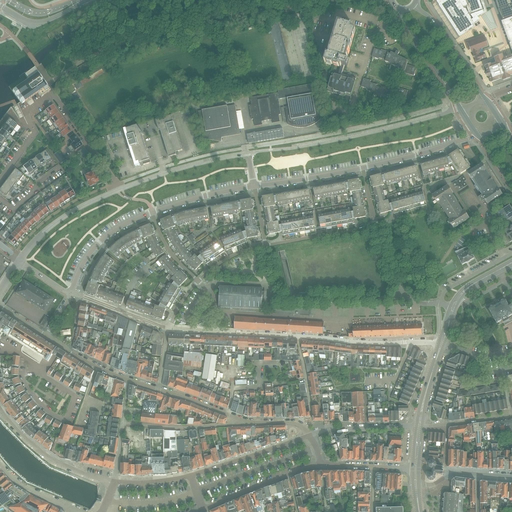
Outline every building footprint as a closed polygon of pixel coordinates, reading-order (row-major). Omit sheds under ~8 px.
[(442,0),(440,1),(437,2),(439,5),(460,37),(475,27),(473,24),(479,20),(478,18),(487,12),(482,0),(442,0)] [(511,0),(495,0),(496,2),(496,1),(496,2),(498,9),(499,10),(501,16),(503,22),(502,22),(504,28),(505,27),(509,37),(507,37),(509,41),(510,41),(511,44),(510,44),(511,50),(511,56),(503,59),(502,56),(495,59),(497,64),(495,64),(494,63),(492,64),(492,65),(491,66),(490,65),(485,67),(488,73),(486,74),(488,77),(489,76),(491,82),(496,81),(496,80),(502,78),(502,80),(504,80),(510,78),(509,76),(511,74),(511,0)] [(352,26),(338,21),(329,52),(328,54),(327,53),(324,61),(331,63),(330,64),(334,65),(337,66),(340,67),(343,68),(344,66),(347,66),(349,60),(346,59),(346,57),(347,57),(354,34),(355,30),(351,28),(352,26)] [(484,47),(486,46),(488,46),(484,35),(476,38),(470,40),(465,42),(468,50),(470,49),(471,52),(472,52),(476,62),(480,60),(485,58),(483,53),(481,54),(479,49),(484,47)] [(381,51),(374,49),(372,57),(378,59),(379,58),(381,51)] [(379,58),(385,60),(385,62),(392,64),(391,65),(398,67),(397,68),(404,71),(405,71),(407,65),(407,62),(401,60),(401,58),(394,57),(395,55),(388,53),(388,52),(381,50),(381,51),(379,58)] [(416,68),(407,65),(405,71),(404,71),(404,73),(414,76),(416,68)] [(332,73),(327,91),(331,93),(332,93),(333,93),(338,95),(339,95),(344,96),(343,99),(348,100),(349,101),(351,97),(354,85),(356,80),(355,80),(356,78),(353,77),(352,77),(351,77),(351,76),(350,75),(349,75),(348,76),(347,76),(344,75),(342,74),(343,68),(340,67),(338,73),(338,75),(332,73)] [(21,104),(40,91),(43,96),(47,93),(50,91),(34,68),(9,87),(21,104)] [(364,78),(363,80),(361,87),(368,89),(370,82),(371,81),(364,78)] [(377,85),(370,82),(368,89),(367,91),(374,93),(376,87),(377,85)] [(254,119),(255,126),(262,125),(262,121),(272,120),(273,123),(280,122),(279,115),(281,114),(278,100),(287,98),(312,94),(316,93),(314,84),(278,90),(278,93),(275,94),(275,93),(250,98),(251,105),(249,105),(251,120),(254,119)] [(383,89),(376,87),(374,93),(373,95),(380,97),(380,95),(381,95),(383,89)] [(383,87),(383,89),(381,95),(387,97),(388,96),(390,89),(383,87)] [(390,88),(390,89),(388,96),(394,98),(395,96),(397,90),(390,88)] [(398,88),(397,90),(395,96),(405,99),(408,91),(398,88)] [(285,107),(288,125),(289,125),(291,126),(293,127),(295,127),(298,128),(299,128),(301,128),(303,128),(305,127),(308,127),(309,126),(312,125),(314,124),(316,123),(318,122),(319,120),(321,119),(317,97),(313,98),(312,94),(287,98),(289,106),(285,107)] [(43,111),(46,116),(55,109),(52,105),(43,111)] [(202,111),(198,111),(203,138),(203,139),(221,142),(222,138),(240,134),(235,105),(233,105),(227,106),(202,110),(202,111)] [(49,119),(58,113),(55,109),(46,116),(49,119)] [(53,125),(62,118),(58,113),(49,119),(53,125)] [(171,157),(176,155),(179,154),(178,152),(182,150),(175,128),(174,125),(174,124),(172,115),(165,118),(165,117),(155,120),(159,131),(161,131),(162,134),(163,133),(171,157)] [(9,118),(5,124),(13,130),(17,125),(9,118)] [(58,128),(65,122),(62,118),(53,125),(56,129),(58,128)] [(61,132),(68,127),(65,122),(58,128),(61,132)] [(13,130),(5,124),(2,129),(10,135),(13,130)] [(150,160),(144,140),(143,136),(144,136),(142,133),(137,126),(132,127),(132,128),(125,130),(128,139),(129,142),(136,165),(140,164),(141,166),(144,165),(149,164),(149,163),(148,160),(150,160)] [(61,132),(60,133),(63,137),(72,131),(68,127),(61,132)] [(283,128),(247,134),(248,143),(284,137),(283,128)] [(2,129),(0,130),(0,135),(6,140),(6,139),(10,135),(2,129)] [(74,151),(82,145),(78,139),(78,140),(74,134),(68,138),(73,143),(70,145),(68,147),(71,152),(74,150),(74,151)] [(77,152),(84,161),(90,156),(84,147),(77,152)] [(45,150),(40,154),(46,164),(52,160),(45,150)] [(67,160),(60,150),(54,154),(61,164),(63,162),(67,160)] [(470,168),(458,150),(448,156),(461,174),(470,168)] [(40,154),(35,157),(41,166),(42,167),(46,164),(40,154)] [(41,166),(35,157),(31,160),(37,168),(41,166)] [(427,173),(430,183),(432,182),(430,173),(438,171),(440,180),(443,179),(440,170),(449,167),(447,158),(419,165),(422,179),(424,179),(423,175),(427,173)] [(37,168),(31,160),(27,163),(33,171),(34,171),(37,168)] [(27,163),(23,166),(29,176),(34,172),(34,171),(33,171),(27,163)] [(482,164),(467,173),(472,180),(473,179),(482,193),(481,194),(482,195),(478,198),(480,200),(481,200),(482,202),(485,200),(487,204),(502,195),(498,188),(497,188),(486,171),(486,170),(482,164)] [(391,184),(393,193),(396,192),(393,183),(401,181),(404,190),(406,189),(404,180),(411,178),(414,187),(417,187),(414,177),(418,176),(419,180),(421,179),(420,177),(417,166),(384,175),(385,180),(387,185),(391,184)] [(15,168),(11,174),(19,180),(23,175),(15,168)] [(85,176),(87,182),(86,183),(88,186),(89,185),(89,186),(94,184),(94,183),(98,181),(93,170),(90,172),(90,171),(84,174),(85,176)] [(11,174),(8,178),(15,183),(16,184),(19,180),(11,174)] [(381,174),(370,177),(373,188),(382,186),(384,186),(381,174)] [(466,180),(464,176),(460,178),(460,179),(456,181),(452,183),(455,188),(457,187),(459,191),(467,185),(465,181),(466,180)] [(8,178),(5,182),(12,188),(15,183),(8,178)] [(361,190),(359,179),(348,181),(350,193),(352,192),(361,190)] [(5,182),(1,186),(9,192),(11,193),(14,189),(12,188),(5,182)] [(319,198),(321,208),(324,207),(322,198),(330,196),(331,206),(334,205),(332,196),(341,195),(342,204),(345,203),(343,194),(347,193),(347,188),(346,183),(312,189),(313,194),(314,203),(316,203),(315,199),(319,198)] [(1,186),(0,188),(0,191),(6,196),(9,192),(1,186)] [(64,190),(69,199),(75,195),(70,186),(64,190)] [(391,201),(395,216),(427,207),(426,205),(428,204),(423,186),(421,187),(423,192),(418,193),(417,188),(414,189),(416,194),(408,196),(407,191),(404,192),(406,197),(398,199),(396,194),(394,195),(395,200),(391,201)] [(453,193),(448,186),(432,196),(437,204),(439,203),(450,220),(448,221),(453,228),(469,218),(464,211),(462,212),(451,195),(453,193)] [(58,194),(64,202),(69,199),(64,190),(63,189),(57,193),(58,194)] [(310,190),(309,190),(276,196),(278,206),(282,205),(284,214),(287,214),(285,204),(289,204),(293,203),(295,212),(297,212),(296,202),(304,201),(305,210),(308,210),(306,201),(310,200),(311,204),(313,203),(311,194),(310,190)] [(54,197),(59,205),(64,202),(58,194),(54,197),(54,198),(54,197)] [(262,197),(262,199),(264,208),(273,207),(273,206),(276,206),(273,195),(262,197)] [(50,200),(55,208),(59,205),(54,197),(54,198),(50,200)] [(50,211),(55,208),(50,200),(49,198),(44,201),(50,211)] [(244,212),(253,210),(251,199),(240,201),(242,212),(244,212)] [(390,206),(388,200),(386,201),(377,203),(380,214),(391,211),(390,206)] [(238,203),(232,204),(211,208),(209,208),(210,213),(212,228),(215,227),(213,218),(222,216),(224,225),(226,225),(225,215),(233,214),(234,223),(237,223),(235,213),(240,213),(239,208),(238,203)] [(37,207),(44,216),(49,212),(42,204),(38,207),(37,207)] [(318,224),(319,229),(353,223),(352,217),(350,209),(346,210),(345,205),(343,205),(343,211),(335,212),(334,207),(332,207),(333,212),(325,214),(324,209),(321,209),(322,214),(318,215),(317,210),(315,210),(318,224)] [(503,232),(509,242),(511,240),(511,209),(509,205),(497,213),(503,223),(505,221),(506,221),(506,222),(504,232),(503,232)] [(366,217),(364,206),(355,207),(353,208),(354,214),(355,219),(366,217)] [(44,216),(37,207),(33,210),(40,219),(42,218),(44,216)] [(207,208),(202,209),(191,211),(185,213),(180,214),(174,216),(176,221),(178,226),(182,224),(189,222),(191,222),(192,228),(195,228),(194,221),(202,220),(203,229),(206,229),(204,219),(209,218),(208,213),(207,208)] [(36,223),(40,219),(33,210),(29,214),(36,223)] [(281,222),(283,235),(317,229),(317,224),(314,211),(312,211),(313,216),(309,217),(308,212),(306,212),(306,217),(298,219),(297,214),(295,214),(296,219),(288,221),(287,216),(284,216),(285,221),(281,222)] [(32,226),(36,223),(29,214),(24,218),(32,226)] [(171,216),(161,220),(165,231),(173,227),(175,226),(173,221),(171,216)] [(28,230),(32,226),(24,218),(25,219),(22,224),(20,222),(28,230)] [(267,223),(269,233),(269,234),(280,232),(278,221),(276,222),(267,223)] [(24,234),(28,230),(20,222),(16,226),(24,234)] [(155,235),(150,224),(140,229),(144,239),(146,238),(155,235)] [(256,225),(247,227),(245,227),(247,238),(258,236),(256,225)] [(21,238),(24,234),(16,226),(12,230),(21,238)] [(175,232),(173,227),(165,231),(167,236),(175,232)] [(235,227),(234,227),(233,228),(235,232),(227,235),(225,231),(223,232),(225,236),(221,238),(226,251),(246,242),(241,230),(237,231),(235,227)] [(17,241),(21,238),(12,230),(14,232),(11,235),(10,234),(17,241)] [(138,242),(142,240),(138,231),(133,233),(127,236),(123,239),(118,242),(114,246),(109,250),(117,257),(119,255),(126,262),(127,261),(128,260),(123,255),(121,253),(124,250),(127,248),(133,256),(134,255),(135,255),(129,247),(133,245),(136,243),(140,252),(141,251),(142,250),(138,242)] [(178,236),(175,232),(167,236),(170,241),(178,236)] [(195,240),(197,242),(208,235),(206,232),(195,240)] [(14,245),(17,241),(10,234),(6,238),(7,239),(10,242),(9,242),(11,244),(12,244),(14,245)] [(195,238),(192,234),(187,237),(193,245),(195,243),(193,239),(195,238)] [(157,239),(155,235),(146,238),(148,243),(157,239)] [(180,241),(178,236),(170,241),(173,246),(180,241)] [(202,257),(207,264),(225,251),(222,247),(217,240),(213,243),(209,236),(206,237),(211,244),(204,249),(200,242),(197,244),(202,250),(199,253),(202,257)] [(159,244),(157,239),(148,243),(151,248),(159,244)] [(183,245),(180,241),(173,246),(176,250),(183,245)] [(161,249),(159,244),(151,248),(153,253),(161,249)] [(186,249),(183,245),(176,250),(179,255),(186,249)] [(461,249),(455,252),(457,256),(458,255),(458,256),(458,257),(462,265),(466,263),(466,262),(467,262),(468,261),(469,261),(474,258),(469,250),(468,249),(469,249),(468,247),(462,249),(462,250),(461,249)] [(339,248),(284,250),(292,284),(340,282),(339,248)] [(164,253),(161,249),(153,253),(157,258),(164,253)] [(189,253),(186,249),(179,255),(183,259),(189,253)] [(94,274),(91,280),(101,283),(102,279),(111,283),(112,282),(112,281),(103,277),(105,274),(107,270),(115,275),(116,274),(116,273),(108,268),(110,265),(113,261),(121,267),(122,265),(107,253),(106,254),(102,259),(99,264),(96,269),(94,274)] [(190,253),(189,253),(183,259),(187,263),(193,256),(190,253)] [(169,260),(165,255),(158,261),(162,265),(169,260)] [(199,259),(195,255),(193,256),(187,263),(195,271),(203,262),(199,259)] [(172,263),(169,260),(162,265),(165,269),(172,263)] [(176,267),(172,263),(165,269),(169,273),(176,267)] [(179,271),(176,267),(169,273),(173,277),(179,271)] [(183,275),(179,271),(173,277),(171,279),(180,287),(188,278),(183,275)] [(23,280),(15,293),(45,312),(53,299),(23,280)] [(89,281),(88,284),(85,292),(96,296),(99,288),(100,285),(89,281)] [(158,302),(170,309),(172,304),(175,299),(178,295),(181,290),(170,283),(168,287),(160,282),(160,283),(159,285),(166,289),(164,292),(162,296),(155,291),(154,293),(153,294),(160,298),(158,302)] [(220,286),(219,307),(230,307),(232,308),(235,308),(262,309),(262,306),(262,304),(264,304),(264,302),(262,302),(262,295),(265,295),(265,293),(262,293),(263,288),(231,287),(229,287),(226,286),(225,286),(221,286),(220,286)] [(109,291),(104,289),(101,298),(106,300),(109,291)] [(114,293),(109,291),(106,300),(111,301),(114,293)] [(119,295),(114,293),(111,301),(116,303),(119,295)] [(124,297),(119,295),(116,303),(121,305),(124,297)] [(134,300),(129,298),(126,307),(131,309),(134,300)] [(140,302),(134,300),(131,309),(136,311),(140,302)] [(501,305),(499,306),(498,305),(496,306),(497,307),(496,308),(495,307),(494,307),(492,306),(490,307),(489,309),(489,310),(497,323),(502,320),(503,319),(504,320),(507,319),(506,318),(507,317),(511,314),(511,305),(511,304),(508,306),(505,301),(503,300),(501,301),(500,303),(500,304),(501,305)] [(145,304),(140,302),(136,311),(142,312),(145,304)] [(81,303),(80,306),(79,311),(86,312),(87,307),(90,307),(90,305),(88,305),(81,303)] [(150,306),(145,304),(142,312),(147,314),(150,306)] [(166,309),(155,305),(154,307),(151,316),(162,320),(166,309)] [(107,312),(102,310),(100,316),(99,319),(102,320),(104,320),(105,321),(107,312)] [(86,312),(79,311),(80,311),(79,318),(79,319),(79,318),(85,319),(86,314),(89,315),(89,313),(86,312)] [(113,314),(107,312),(105,321),(105,324),(106,324),(106,325),(109,326),(109,325),(109,324),(113,314)] [(2,313),(0,316),(0,334),(2,332),(9,337),(10,335),(41,354),(47,358),(45,360),(48,362),(53,354),(53,355),(54,354),(53,354),(57,348),(58,348),(57,347),(57,348),(18,323),(14,320),(2,313)] [(118,316),(113,314),(109,324),(109,325),(115,327),(115,326),(118,316)] [(130,321),(118,316),(115,326),(115,327),(114,333),(114,334),(126,337),(130,321)] [(40,325),(44,328),(49,319),(46,317),(40,325)] [(235,317),(234,329),(257,330),(323,334),(324,323),(258,319),(258,318),(235,317)] [(79,318),(79,319),(78,326),(84,327),(85,322),(88,322),(88,320),(85,319),(79,318)] [(130,321),(126,337),(123,349),(131,350),(138,324),(130,321)] [(422,324),(415,324),(353,327),(353,331),(348,331),(349,337),(353,337),(353,338),(422,335),(422,324)] [(78,327),(76,337),(82,338),(83,333),(87,334),(88,329),(83,328),(78,327)] [(149,329),(144,327),(140,335),(145,337),(149,329)] [(154,331),(149,329),(145,337),(150,339),(154,331)] [(160,333),(154,331),(150,339),(153,344),(162,345),(163,339),(160,333)] [(114,334),(113,338),(113,339),(116,340),(115,341),(117,342),(115,351),(117,352),(121,353),(119,360),(120,361),(119,364),(120,364),(118,370),(126,373),(129,360),(130,354),(131,350),(123,349),(126,337),(114,334)] [(169,334),(169,335),(169,344),(185,345),(185,344),(185,335),(169,334)] [(82,338),(76,337),(73,348),(82,352),(83,345),(83,342),(84,342),(84,340),(82,339),(82,338)] [(297,340),(288,340),(287,353),(286,353),(286,354),(286,355),(282,355),(282,360),(285,361),(285,359),(286,359),(287,359),(287,356),(296,357),(298,356),(297,350),(297,340)] [(102,344),(100,342),(98,348),(95,358),(102,362),(105,350),(100,348),(102,344)] [(324,342),(319,342),(318,351),(321,351),(320,355),(323,355),(324,363),(326,363),(326,360),(325,354),(324,351),(324,350),(324,342)] [(93,346),(88,344),(88,347),(87,347),(84,353),(89,355),(92,346),(93,346)] [(98,348),(92,346),(89,355),(95,358),(98,348)] [(107,346),(105,350),(102,362),(108,365),(109,360),(111,354),(107,352),(108,349),(108,346),(107,346)] [(56,356),(57,357),(62,360),(60,363),(61,363),(67,353),(60,349),(58,348),(57,348),(53,354),(54,354),(53,355),(56,356)] [(412,348),(408,357),(413,359),(417,350),(412,348)] [(135,362),(132,361),(129,360),(126,373),(129,374),(135,376),(138,361),(137,361),(138,359),(139,353),(136,352),(137,352),(134,351),(135,351),(131,350),(130,354),(136,355),(135,362)] [(421,352),(417,350),(413,359),(418,360),(416,365),(420,367),(424,369),(426,364),(424,359),(427,358),(426,355),(423,356),(421,352)] [(200,353),(195,353),(189,352),(186,352),(184,352),(184,355),(184,357),(183,366),(201,368),(202,362),(203,353),(202,353),(200,353)] [(67,354),(67,353),(61,363),(65,366),(71,357),(67,354)] [(119,355),(116,354),(115,359),(113,358),(112,361),(110,366),(114,368),(117,359),(118,360),(119,355)] [(216,355),(206,354),(203,378),(213,380),(216,355)] [(448,361),(446,366),(451,367),(455,368),(457,364),(466,366),(469,357),(459,354),(455,357),(453,354),(451,355),(452,358),(448,361)] [(173,356),(170,355),(167,355),(164,370),(170,371),(183,372),(183,366),(184,357),(181,357),(178,357),(175,356),(173,356)] [(238,359),(237,359),(237,361),(238,361),(238,367),(245,367),(245,355),(238,355),(238,359)] [(76,359),(71,357),(65,366),(70,369),(71,367),(76,359)] [(80,362),(76,359),(71,367),(75,370),(80,362)] [(145,363),(144,370),(142,378),(147,380),(148,374),(148,371),(149,364),(145,363),(146,361),(138,359),(137,361),(138,361),(145,363)] [(300,360),(297,361),(290,361),(291,367),(292,367),(292,371),(295,371),(302,370),(300,360)] [(145,363),(138,361),(135,376),(142,378),(144,370),(145,363)] [(85,365),(80,362),(75,370),(80,373),(85,365)] [(89,368),(85,365),(80,373),(85,376),(89,368)] [(414,366),(412,370),(421,374),(423,369),(414,366)] [(94,371),(89,368),(85,376),(83,378),(90,382),(91,380),(94,371)] [(421,374),(412,370),(410,375),(419,378),(421,374)] [(188,377),(188,380),(192,381),(194,375),(196,376),(201,377),(202,373),(194,372),(194,374),(190,372),(189,371),(189,372),(188,372),(187,375),(187,376),(188,377)] [(93,386),(92,391),(94,392),(95,392),(97,388),(98,384),(104,386),(104,384),(102,383),(105,376),(99,374),(93,386)] [(178,375),(177,377),(176,381),(174,388),(179,390),(185,392),(188,385),(187,385),(188,380),(183,378),(183,376),(178,375)] [(419,378),(410,375),(408,379),(417,383),(419,378)] [(169,376),(169,378),(168,382),(168,386),(174,388),(176,381),(171,379),(171,377),(169,376)] [(116,379),(109,377),(107,383),(109,383),(106,390),(106,391),(105,394),(110,396),(111,397),(113,391),(112,391),(114,384),(116,379)] [(125,383),(116,379),(114,384),(112,391),(113,391),(111,397),(113,397),(119,398),(119,397),(121,388),(125,388),(125,384),(125,383)] [(417,383),(408,379),(407,384),(415,387),(417,383)] [(265,387),(265,391),(265,394),(268,394),(271,393),(274,393),(273,389),(272,384),(265,384),(265,387)] [(415,387),(407,384),(405,388),(414,392),(415,387)] [(130,385),(129,387),(128,396),(128,400),(134,401),(135,397),(136,393),(137,387),(130,385)] [(198,387),(193,385),(190,394),(195,396),(198,387)] [(202,389),(199,397),(203,399),(204,399),(209,388),(208,388),(204,386),(203,389),(202,389)] [(224,388),(221,387),(220,389),(219,388),(216,394),(217,395),(214,404),(219,405),(222,396),(224,388)] [(209,388),(204,399),(205,400),(209,402),(212,393),(213,390),(209,388)] [(276,390),(276,388),(273,389),(274,393),(274,396),(274,400),(275,405),(276,417),(282,418),(281,405),(277,405),(277,400),(275,391),(276,390)] [(414,392),(405,388),(403,392),(412,396),(414,392)] [(381,392),(380,389),(373,390),(373,391),(374,405),(376,423),(383,422),(382,414),(382,409),(377,409),(376,403),(381,402),(381,392)] [(352,407),(351,392),(345,393),(341,393),(342,404),(344,403),(344,407),(343,408),(342,408),(342,410),(343,422),(349,422),(349,416),(348,412),(348,407),(352,407)] [(363,406),(362,392),(352,392),(352,397),(353,408),(356,408),(356,414),(353,414),(354,422),(357,423),(360,423),(364,423),(363,406)] [(412,396),(403,392),(401,397),(410,400),(412,396)] [(338,393),(333,393),(333,400),(334,407),(335,421),(343,422),(342,410),(342,408),(343,408),(342,407),(340,407),(338,393)] [(307,398),(307,394),(300,395),(296,395),(298,404),(301,417),(310,416),(310,412),(308,398),(307,398)] [(167,397),(163,395),(162,401),(161,401),(160,405),(159,409),(162,410),(161,411),(163,412),(163,411),(167,397)] [(11,401),(7,396),(0,400),(4,406),(11,401)] [(119,398),(113,397),(113,400),(112,405),(123,406),(124,398),(119,397),(119,398)] [(174,399),(167,397),(163,411),(165,411),(166,407),(168,407),(172,409),(174,399)] [(410,400),(401,397),(399,401),(408,405),(410,400)] [(234,398),(233,402),(231,410),(236,413),(239,405),(240,404),(240,400),(234,398)] [(328,407),(326,398),(322,398),(322,401),(322,403),(324,421),(330,421),(329,411),(328,411),(328,407)] [(180,401),(174,399),(172,409),(178,410),(178,407),(180,401)] [(12,400),(11,401),(4,406),(7,411),(15,405),(12,400)] [(183,401),(180,400),(180,401),(178,407),(187,409),(185,416),(188,417),(189,415),(190,410),(191,403),(183,401)] [(250,408),(250,412),(250,417),(256,417),(257,408),(257,405),(259,406),(259,404),(257,403),(257,401),(253,400),(253,403),(251,402),(250,408)] [(147,401),(144,401),(144,405),(143,409),(141,421),(141,422),(155,424),(156,414),(156,404),(157,402),(151,401),(147,401)] [(244,406),(244,407),(242,415),(249,416),(250,411),(250,404),(248,403),(247,408),(245,407),(246,402),(243,402),(243,406),(244,406)] [(434,402),(432,407),(435,411),(432,413),(433,415),(436,414),(439,418),(444,420),(446,411),(444,410),(441,409),(443,404),(439,403),(434,402)] [(313,416),(314,421),(324,421),(322,403),(318,403),(318,405),(312,406),(313,416)] [(301,417),(298,404),(292,405),(292,409),(294,418),(301,417)] [(19,409),(15,405),(7,411),(11,415),(19,409)] [(118,407),(113,406),(112,417),(119,418),(121,418),(122,407),(118,407)] [(408,406),(399,406),(399,411),(394,411),(394,421),(399,421),(403,417),(405,419),(407,417),(405,415),(408,411),(408,406)] [(474,415),(473,407),(464,408),(465,419),(475,418),(474,415)] [(22,413),(19,409),(11,415),(14,419),(21,414),(22,413)] [(91,411),(90,422),(88,430),(84,429),(82,435),(90,437),(93,438),(95,438),(96,438),(99,418),(100,413),(91,411)] [(23,413),(22,413),(21,414),(14,419),(19,425),(25,419),(26,418),(27,418),(23,413)] [(220,415),(215,413),(212,418),(212,419),(218,421),(217,423),(225,424),(227,418),(220,415)] [(169,416),(156,414),(155,424),(169,425),(169,416)] [(177,416),(169,415),(169,416),(169,425),(177,425),(177,416)] [(30,422),(26,418),(25,419),(19,425),(22,429),(29,423),(29,424),(30,422)] [(488,432),(486,422),(479,423),(479,428),(481,428),(481,431),(485,431),(485,433),(488,432)] [(29,423),(22,429),(28,435),(33,429),(29,424),(29,423)] [(479,428),(479,423),(473,424),(475,437),(477,447),(481,446),(481,439),(481,434),(481,431),(481,428),(479,428)] [(475,437),(473,424),(467,425),(468,432),(469,436),(469,438),(475,437)] [(74,427),(64,425),(59,439),(68,442),(71,434),(74,427)] [(33,429),(28,435),(34,439),(39,433),(40,431),(40,430),(35,426),(33,429)] [(463,433),(464,441),(467,441),(470,440),(469,438),(469,436),(466,436),(466,435),(464,435),(464,433),(463,426),(457,427),(450,428),(449,429),(449,438),(455,438),(455,435),(463,433)] [(82,436),(82,435),(84,429),(74,427),(71,434),(82,436)] [(237,436),(236,427),(229,427),(229,433),(229,437),(230,442),(232,441),(235,441),(238,440),(237,436)] [(164,430),(150,429),(150,437),(164,437),(164,452),(168,452),(177,451),(176,444),(176,440),(176,434),(176,432),(176,431),(164,431),(164,430)] [(199,446),(198,438),(196,430),(189,430),(190,439),(190,443),(192,443),(193,447),(195,447),(195,446),(199,446)] [(44,434),(40,431),(39,433),(34,439),(38,442),(44,434)] [(335,435),(335,436),(340,449),(347,449),(347,450),(348,450),(348,448),(349,448),(350,440),(347,440),(347,438),(345,439),(344,433),(335,435)] [(49,437),(44,434),(38,442),(43,446),(48,439),(49,437)] [(389,436),(389,445),(395,445),(402,445),(401,437),(389,436)] [(109,449),(109,454),(111,454),(116,455),(117,451),(117,447),(119,438),(118,438),(117,438),(111,437),(110,441),(110,446),(109,449)] [(257,438),(253,439),(254,442),(257,449),(262,448),(260,440),(257,441),(257,438)] [(48,439),(43,446),(50,451),(53,443),(48,439)] [(181,440),(176,440),(176,444),(177,451),(177,454),(179,454),(181,454),(183,472),(184,472),(186,472),(187,471),(189,471),(192,471),(192,470),(191,464),(190,458),(190,457),(186,457),(185,456),(190,456),(189,443),(190,443),(190,439),(184,440),(181,440)] [(244,443),(240,444),(239,439),(238,440),(235,441),(236,445),(239,445),(239,446),(240,445),(243,454),(248,452),(245,445),(244,443)] [(236,445),(235,441),(232,441),(234,446),(232,446),(231,444),(229,444),(229,445),(233,457),(239,455),(236,445)] [(456,442),(448,442),(448,443),(448,450),(456,451),(456,444),(456,442)] [(85,444),(79,443),(78,446),(84,447),(80,462),(88,463),(90,458),(93,447),(90,447),(89,447),(85,446),(85,444)] [(219,450),(218,445),(215,446),(216,448),(220,461),(226,459),(224,449),(219,450)] [(233,457),(229,445),(223,447),(224,449),(226,459),(233,457)] [(84,447),(78,446),(77,448),(81,449),(80,452),(77,451),(77,452),(75,455),(76,455),(75,461),(75,462),(80,462),(84,447)] [(201,454),(199,446),(195,446),(195,447),(193,447),(192,447),(194,454),(195,454),(195,456),(201,454)] [(220,461),(216,448),(211,450),(212,455),(214,463),(220,461)] [(77,452),(68,449),(65,459),(75,461),(76,455),(75,455),(77,452)] [(456,451),(448,450),(447,467),(455,467),(456,451)] [(177,451),(168,452),(164,452),(163,452),(164,456),(166,475),(172,474),(171,465),(170,459),(177,458),(177,457),(177,451)] [(90,458),(88,463),(93,464),(96,456),(96,453),(92,452),(91,455),(90,458)] [(202,459),(201,454),(195,456),(196,457),(198,468),(204,466),(202,459)] [(208,456),(208,454),(204,455),(205,459),(206,465),(214,463),(212,455),(208,456)] [(106,456),(105,458),(104,467),(114,469),(116,457),(106,456)] [(164,456),(152,456),(152,457),(152,464),(153,475),(166,475),(164,459),(164,456)] [(196,457),(190,458),(191,464),(192,470),(197,469),(198,468),(196,457)] [(128,459),(128,463),(129,463),(128,475),(129,475),(130,475),(136,475),(136,465),(132,465),(132,459),(128,459)] [(428,479),(429,480),(430,481),(431,481),(432,481),(433,481),(434,480),(435,479),(435,478),(437,474),(441,475),(441,476),(442,476),(442,475),(443,475),(443,472),(443,469),(443,466),(436,465),(436,464),(436,463),(436,462),(435,462),(435,461),(434,461),(433,461),(432,461),(431,461),(430,461),(430,462),(429,462),(429,463),(429,464),(428,464),(428,465),(429,465),(429,466),(429,467),(430,467),(430,468),(431,468),(432,468),(432,471),(432,472),(432,473),(431,473),(430,474),(429,474),(428,475),(428,476),(427,477),(428,478),(428,479)] [(179,473),(178,462),(172,463),(172,465),(171,465),(172,474),(179,473)] [(129,463),(128,463),(121,463),(121,475),(128,475),(129,463)] [(322,477),(322,471),(314,471),(316,486),(316,488),(322,487),(322,483),(321,478),(322,477)] [(331,491),(331,493),(334,492),(332,471),(324,471),(323,471),(322,471),(322,477),(324,477),(325,477),(326,477),(327,485),(327,489),(326,489),(326,492),(331,491)] [(332,471),(334,492),(334,493),(341,493),(340,491),(340,490),(338,471),(332,471)] [(344,471),(338,471),(340,490),(340,491),(342,490),(346,490),(346,488),(346,486),(347,486),(346,479),(345,479),(344,471)] [(358,471),(351,471),(351,480),(350,480),(351,486),(352,493),(354,492),(353,484),(358,484),(358,471)] [(312,489),(309,473),(302,474),(307,494),(308,500),(310,499),(311,498),(311,499),(314,499),(313,495),(311,489),(312,489)] [(307,494),(302,474),(295,477),(299,489),(302,488),(303,495),(307,494)] [(10,482),(6,477),(0,481),(0,486),(2,488),(10,482)] [(299,489),(295,477),(291,478),(295,494),(298,494),(297,489),(299,489)] [(465,479),(455,477),(452,480),(451,490),(451,493),(453,493),(459,493),(460,489),(456,489),(456,486),(465,487),(465,479)] [(289,480),(289,479),(282,482),(284,491),(285,491),(287,497),(292,496),(289,481),(289,480)] [(488,482),(480,481),(481,495),(480,510),(481,510),(489,509),(491,509),(491,501),(487,501),(487,486),(488,482)] [(0,489),(0,494),(4,492),(13,485),(10,482),(2,488),(0,489)] [(284,491),(282,482),(275,484),(279,502),(280,505),(283,508),(288,507),(287,504),(287,503),(287,501),(284,491)] [(491,496),(491,501),(491,509),(497,509),(500,509),(500,507),(502,483),(496,483),(495,497),(491,496)] [(279,502),(275,484),(269,487),(273,503),(278,502),(279,502)] [(19,489),(13,485),(4,492),(6,495),(9,493),(10,492),(12,495),(11,496),(12,496),(14,494),(19,489)] [(273,503),(269,487),(262,489),(264,500),(265,506),(267,506),(268,511),(274,510),(273,503)] [(29,494),(19,489),(14,494),(12,496),(14,498),(15,497),(19,499),(18,501),(20,503),(21,502),(29,494)] [(265,511),(265,506),(264,500),(262,489),(255,492),(260,507),(261,511),(265,511)] [(124,491),(124,498),(136,499),(136,492),(124,491)] [(331,491),(326,492),(327,500),(329,500),(335,499),(334,493),(334,492),(331,493),(331,491)] [(4,492),(0,494),(0,503),(2,506),(10,500),(9,499),(6,495),(4,492)] [(250,494),(249,494),(255,508),(255,511),(261,511),(260,507),(255,492),(254,492),(254,493),(250,494)] [(370,493),(358,492),(358,494),(356,494),(356,498),(355,498),(355,501),(370,502),(370,493)] [(455,494),(453,493),(451,493),(448,493),(445,511),(463,511),(464,509),(462,509),(463,499),(465,499),(466,496),(463,496),(464,494),(455,494)] [(20,503),(9,508),(14,511),(40,511),(42,510),(48,504),(29,494),(21,502),(20,503)] [(255,511),(255,508),(249,494),(241,498),(245,510),(246,511),(255,511)] [(245,510),(241,498),(225,504),(227,511),(238,511),(239,511),(245,510)] [(310,511),(309,503),(303,505),(298,506),(299,511),(310,511)]
